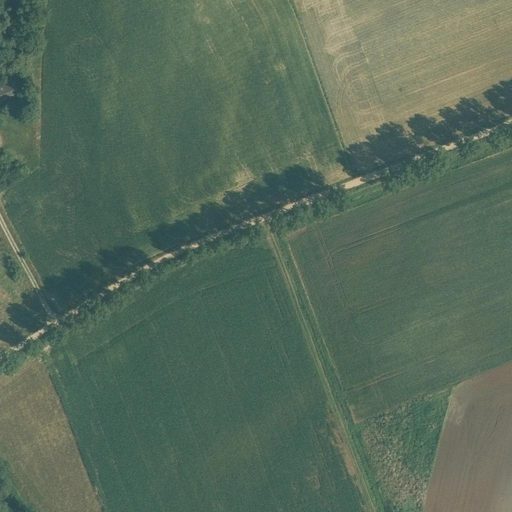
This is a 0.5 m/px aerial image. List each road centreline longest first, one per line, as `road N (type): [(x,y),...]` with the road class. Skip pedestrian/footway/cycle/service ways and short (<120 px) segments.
road 1 (track): [(0,363),(163,261),(511,126)]
road 2 (track): [(0,217),(57,325)]
